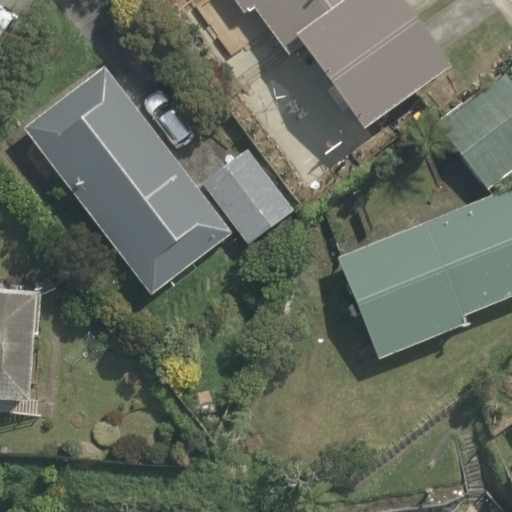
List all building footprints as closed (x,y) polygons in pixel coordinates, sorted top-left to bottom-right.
[(294,61),(309,51),(372,136),(460,72),(407,0),(235,0),(248,18),(257,11),(294,61)] [(108,70),(26,132),(158,301),(239,238),(108,70)] [(493,194),(511,178),(511,80),(508,75),(440,128),(493,194)] [(252,152),(205,188),(253,249),(301,213),(252,152)] [(511,304),(511,193),(342,261),(383,366),(473,331),(469,322),(511,304)] [(0,405),(39,408),(44,297),(0,292),(0,405)]
